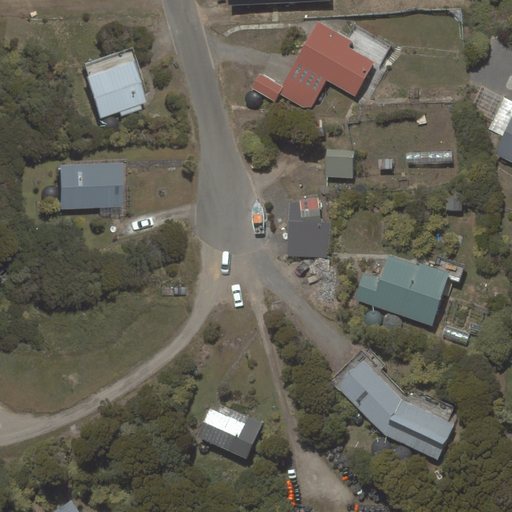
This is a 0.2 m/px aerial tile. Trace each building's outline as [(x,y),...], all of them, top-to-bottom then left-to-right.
[(319,23),(278,95),(302,108),(311,107),(326,80),(355,96),(374,62),(349,47),(352,41),(319,23)] [(131,55),(87,69),(103,117),(147,103),(131,55)] [(274,100),(282,86),(259,73),(252,87),(274,100)] [(511,118),(495,153),(511,161),(511,118)] [(353,178),(354,151),(327,150),(326,177),(353,178)] [(122,164),(61,165),(62,209),(123,208),(122,164)] [(320,203),(289,203),(287,256),(328,258),(331,223),(320,222),(320,203)] [(363,275),(355,296),(431,323),(448,273),(420,263),(419,265),(389,255),(380,281),(363,275)] [(401,400),(364,361),(338,386),(385,434),(437,459),(453,425),(401,400)] [(212,401),(197,437),(246,459),(262,423),(212,401)] [(79,511),(72,501),(54,511),(79,511)]
